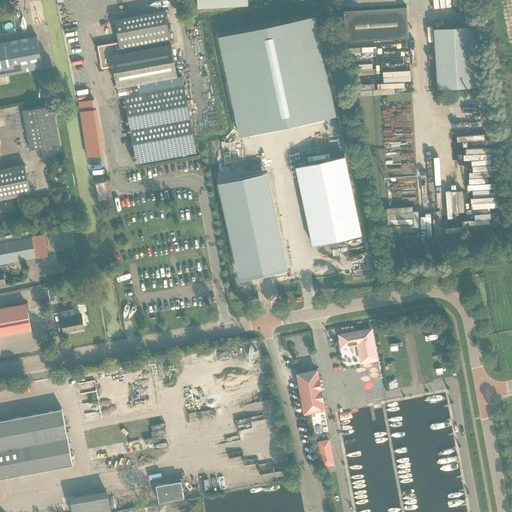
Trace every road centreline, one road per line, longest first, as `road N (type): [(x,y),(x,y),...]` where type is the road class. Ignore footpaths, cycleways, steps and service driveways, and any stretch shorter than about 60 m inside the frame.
road 1 (unclassified): [(0,373),(438,292),(458,299),(467,316),(480,392)]
road 2 (unclassified): [(480,392),(505,511)]
